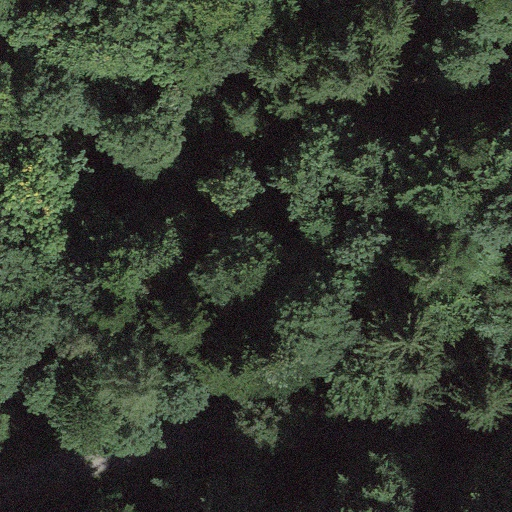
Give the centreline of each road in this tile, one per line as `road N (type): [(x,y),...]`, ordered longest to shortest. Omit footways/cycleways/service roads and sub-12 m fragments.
road 1 (track): [(0,277),(60,229),(275,119),(511,73)]
road 2 (track): [(511,413),(233,429),(42,472),(0,496)]
